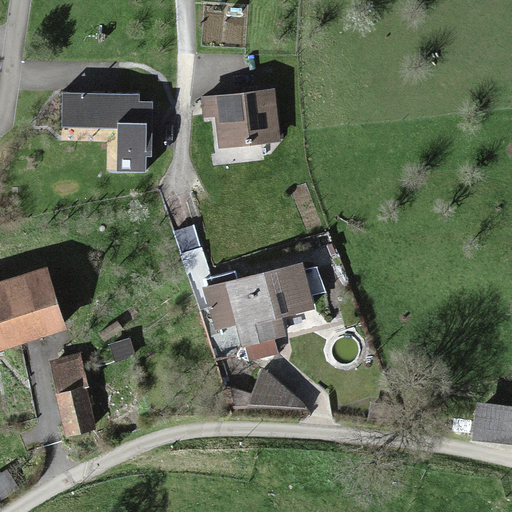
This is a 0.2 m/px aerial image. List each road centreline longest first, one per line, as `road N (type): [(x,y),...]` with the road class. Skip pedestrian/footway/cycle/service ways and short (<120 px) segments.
road 1 (residential): [(511,460),(324,432),(194,429),(85,469),(15,511)]
road 2 (residential): [(187,0),(180,180),(184,243),(196,277)]
road 3 (track): [(112,457),(315,493)]
road 4 (residential): [(20,0),(2,119)]
